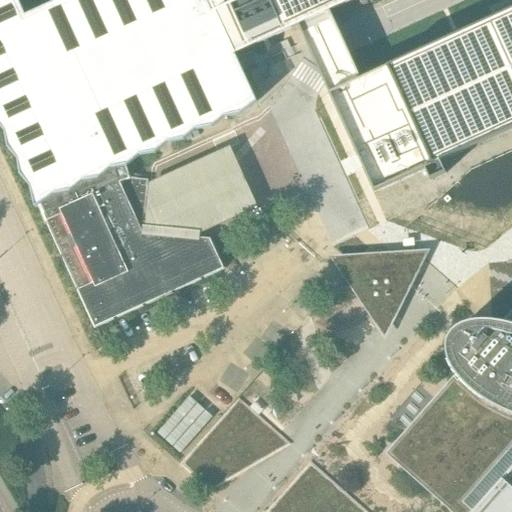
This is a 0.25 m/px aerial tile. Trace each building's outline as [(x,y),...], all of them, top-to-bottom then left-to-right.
[(0,0),(0,119),(95,327),(224,269),(210,238),(144,233),(149,180),(130,178),(126,162),(200,128),(257,102),(240,63),(241,62),(242,61),(242,60),(243,59),(243,58),(243,57),(242,56),(253,51),(254,52),(255,53),(256,54),(256,55),(257,55),(259,56),(260,56),(262,56),(263,56),(264,56),(265,55),(267,54),(268,54),(268,53),(269,52),(269,51),(270,50),(270,49),(270,47),(270,46),(270,45),(267,40),(298,26),(307,44),(329,93),(374,192),(511,129),(511,9),(361,78),(339,29),(330,11),(354,0),(0,0)] [(422,255),(339,261),(385,330),(399,300),(401,301),(408,286),(407,285),(422,255)] [(448,358),(450,363),(452,368),(455,374),(459,379),(393,454),(459,511),(511,511),(511,318),(507,325),(505,325),(498,324),(493,323),(486,323),(482,323),(477,323),(472,324),(468,325),(464,326),(459,329),(456,331),(453,334),(451,337),(449,341),(448,344),(448,348),(448,353),(448,358)] [(188,394),(156,432),(180,452),(186,466),(196,474),(196,476),(208,486),(291,448),(286,437),(239,397),(218,420),(188,394)] [(366,511),(310,463),(266,511),(366,511)]
